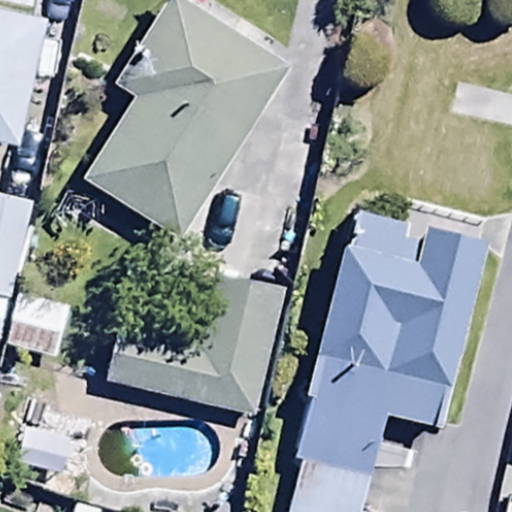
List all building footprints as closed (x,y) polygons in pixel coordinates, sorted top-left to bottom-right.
[(168,8),(111,100),(129,111),(77,196),(178,257),(286,81),(168,8)] [(0,159),(14,163),(43,39),(0,29),(0,159)] [(0,334),(28,210),(0,203),(0,334)] [(285,511),(362,511),(380,433),(441,447),(484,256),(350,226),(285,511)] [(282,303),(215,287),(195,365),(113,344),(100,397),(249,435),(282,303)] [(64,314),(12,304),(2,358),(54,368),(64,314)]
